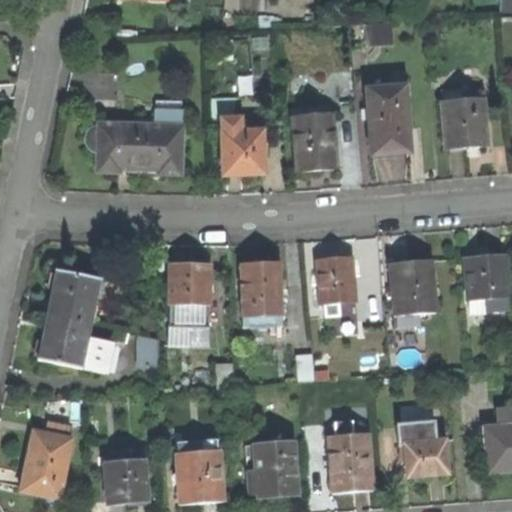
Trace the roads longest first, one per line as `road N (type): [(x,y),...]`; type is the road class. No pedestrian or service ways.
road 1 (residential): [(19,213),(223,227),(511,201)]
road 2 (residential): [(63,0),(19,213)]
